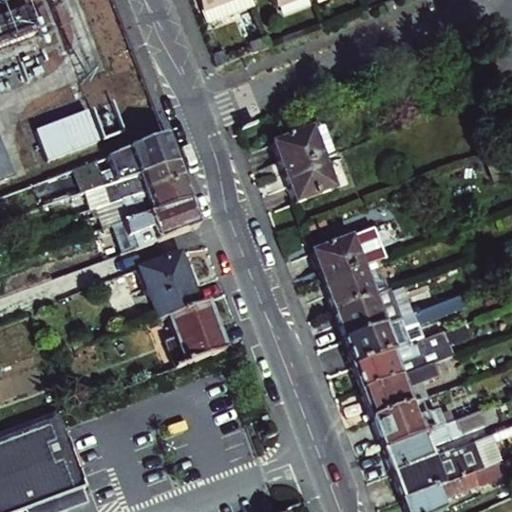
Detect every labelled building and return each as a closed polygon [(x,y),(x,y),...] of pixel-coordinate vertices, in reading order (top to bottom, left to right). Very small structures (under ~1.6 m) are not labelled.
[(255,2),(254,0),(209,0),(215,16),(255,2)] [(0,94),(47,78),(21,5),(0,12),(0,94)] [(270,43),(267,34),(251,40),(254,49),(270,43)] [(82,108),(30,127),(42,160),(94,141),(82,108)] [(265,141),(277,171),(316,156),(328,152),(316,121),(265,141)] [(135,156),(138,165),(176,154),(166,128),(117,145),(121,160),(135,156)] [(138,165),(143,182),(182,171),(176,154),(138,165)] [(316,156),(277,171),(288,200),(327,185),(316,156)] [(120,178),(118,171),(109,174),(111,180),(120,178)] [(182,171),(143,182),(129,186),(136,209),(190,193),(182,171)] [(199,216),(190,193),(136,209),(123,212),(107,217),(112,232),(126,228),(130,241),(199,216)] [(99,208),(101,219),(107,217),(123,212),(120,201),(99,208)] [(306,249),(318,280),(358,264),(380,256),(370,225),(306,249)] [(180,245),(142,259),(160,311),(167,309),(199,298),(180,245)] [(329,308),(369,293),(358,264),(318,280),(329,308)] [(369,293),(329,308),(340,338),(380,323),(395,317),(384,287),(369,293)] [(199,298),(167,309),(174,331),(165,333),(174,361),(214,347),(225,343),(208,295),(199,298)] [(340,338),(350,363),(410,340),(405,329),(437,316),(432,303),(395,317),(380,323),(340,338)] [(359,387),(400,372),(395,359),(446,340),(441,329),(410,340),(350,363),(359,387)] [(359,387),(369,413),(408,399),(401,381),(454,361),(450,352),(400,372),(359,387)] [(422,393),(408,399),(413,413),(428,408),(422,393)] [(381,445),(443,421),(436,405),(428,408),(413,413),(408,399),(369,413),(381,445)] [(0,511),(5,509),(29,501),(79,485),(83,483),(81,475),(74,456),(57,402),(0,422),(0,511)] [(390,470),(426,456),(422,445),(480,422),(475,408),(472,410),(443,421),(381,445),(390,470)] [(390,470),(401,497),(436,483),(432,470),(471,455),(503,442),(497,428),(484,433),(474,437),(466,440),(426,456),(390,470)] [(401,497),(406,511),(422,511),(444,503),(440,493),(511,461),(511,452),(495,459),(491,460),(472,469),(436,483),(401,497)] [(37,511),(82,496),(79,485),(29,501),(32,511),(37,511)]
